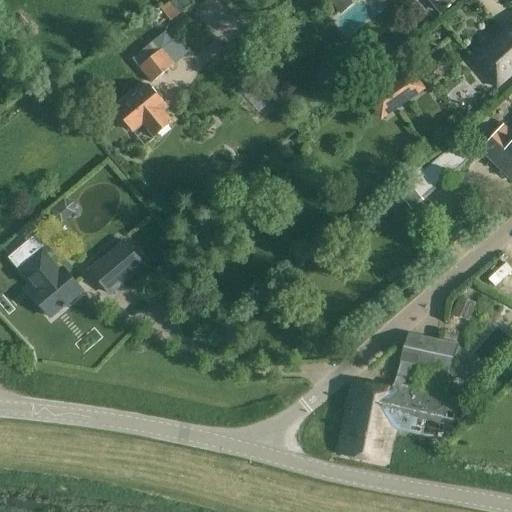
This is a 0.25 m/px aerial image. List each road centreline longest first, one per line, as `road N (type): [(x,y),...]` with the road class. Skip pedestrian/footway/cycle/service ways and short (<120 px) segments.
road 1 (tertiary): [(242,451),(511,228)]
road 2 (tertiary): [(511,506),(242,451)]
road 3 (tertiary): [(242,451),(0,408)]
